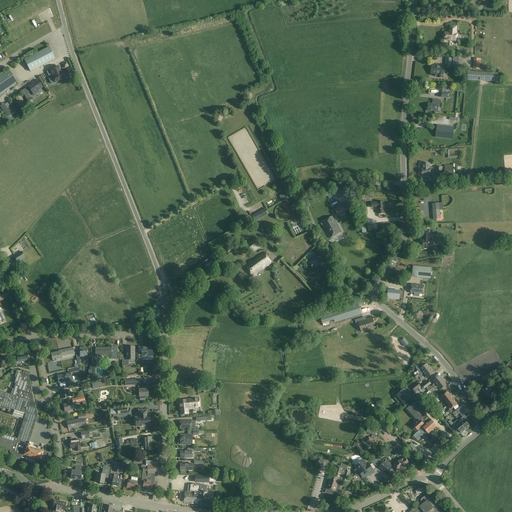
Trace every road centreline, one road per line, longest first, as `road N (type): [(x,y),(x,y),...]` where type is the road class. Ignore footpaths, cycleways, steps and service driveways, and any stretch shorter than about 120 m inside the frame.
road 1 (unclassified): [(481,428),(454,375),(373,294),(404,233),(415,0)]
road 2 (unclassified): [(165,313),(154,260),(58,0)]
road 3 (residential): [(165,507),(165,333)]
road 4 (residential): [(55,487),(59,452),(36,335)]
road 5 (track): [(0,251),(107,142)]
road 6 (residential): [(36,335),(165,333)]
road 7 (track): [(373,294),(325,302),(293,269),(314,250)]
